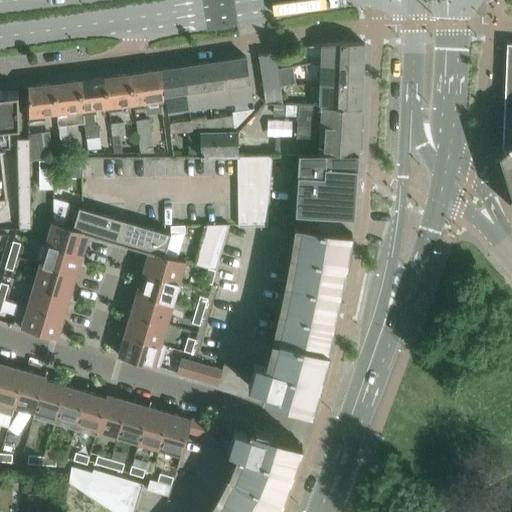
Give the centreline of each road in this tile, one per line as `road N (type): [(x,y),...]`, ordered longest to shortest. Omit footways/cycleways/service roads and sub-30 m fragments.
road 1 (residential): [(88,362),(346,440)]
road 2 (tertiary): [(406,125),(381,333)]
road 3 (residential): [(0,71),(107,60),(131,48),(160,13)]
road 4 (tertiary): [(381,333),(399,313),(431,230),(444,168)]
road 5 (tertiary): [(444,168),(442,0)]
road 6 (secondary): [(0,36),(160,13)]
road 7 (tertiary): [(404,0),(406,125)]
